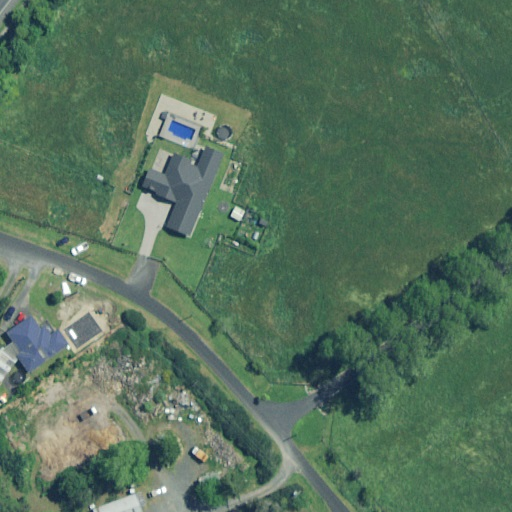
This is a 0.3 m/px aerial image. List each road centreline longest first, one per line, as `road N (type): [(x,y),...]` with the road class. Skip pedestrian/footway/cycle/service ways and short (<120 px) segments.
road 1 (residential): [(343,511),(207,352),(149,303),(0,240)]
road 2 (unknown): [(253,406),(272,414),(300,407),(511,251)]
